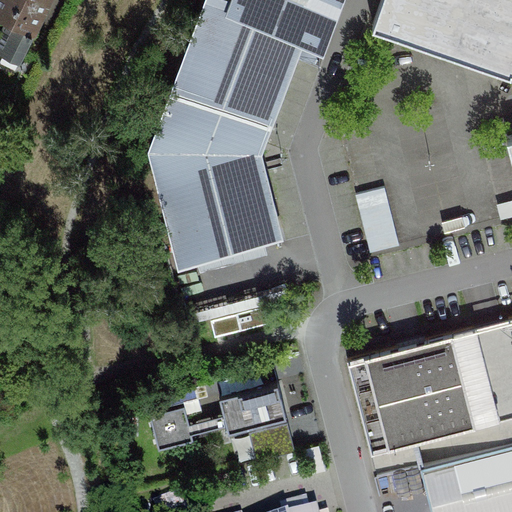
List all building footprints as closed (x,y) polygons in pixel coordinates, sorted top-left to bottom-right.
[(0,0),(0,15),(34,31),(48,0),(0,0)] [(230,0),(213,0),(157,145),(185,254),(277,230),(255,150),(293,52),(308,58),(317,35),(319,36),(333,0),(238,0),(237,3),(230,0)] [(511,0),(382,0),(373,26),(511,74),(511,135),(508,137),(511,150),(511,0)] [(389,201),(361,208),(373,252),(401,244),(389,201)] [(213,319),(217,337),(270,323),(265,306),(213,319)] [(511,442),(511,317),(453,332),(477,424),(415,440),(421,466),(511,442)] [(348,360),(371,451),(415,440),(477,424),(453,332),(348,360)] [(288,415),(278,380),(220,395),(229,430),(288,415)] [(186,404),(150,414),(160,448),(195,439),(186,404)] [(289,420),(254,430),(262,460),(297,450),(289,420)] [(511,511),(511,442),(421,466),(433,511),(511,511)]
